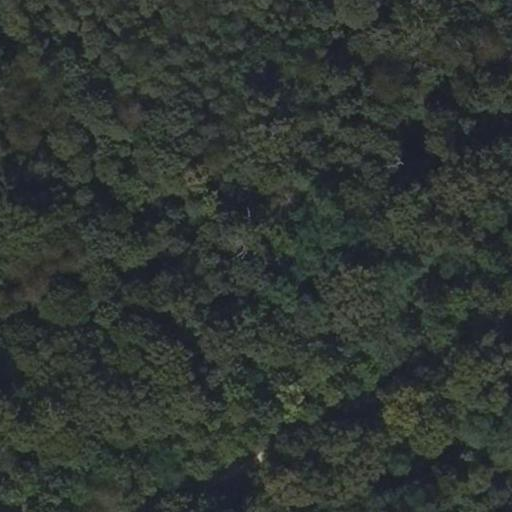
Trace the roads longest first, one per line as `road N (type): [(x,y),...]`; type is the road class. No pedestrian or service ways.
road 1 (unknown): [(511,238),(0,508)]
road 2 (track): [(511,311),(126,511)]
